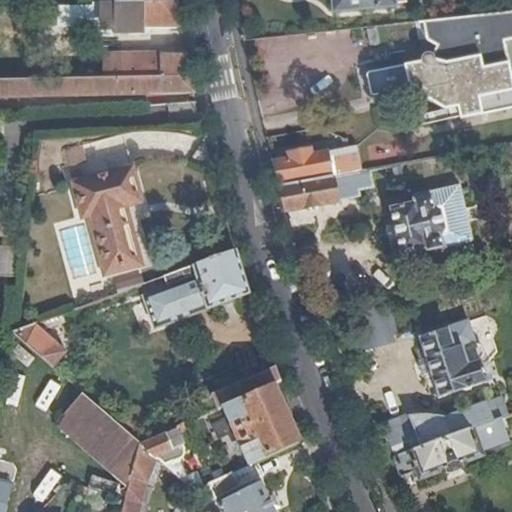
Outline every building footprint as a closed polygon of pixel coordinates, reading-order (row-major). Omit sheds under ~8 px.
[(394,0),(332,0),(333,9),(394,2),(394,0)] [(178,15),(176,1),(102,2),(102,19),(178,15)] [(102,19),(102,2),(93,2),(93,6),(93,19),(101,19),(102,19)] [(93,19),(93,6),(57,6),(56,21),(93,19)] [(511,12),(422,22),(426,41),(437,43),(432,52),(427,51),(423,53),(420,58),(420,62),(366,73),(365,76),(369,96),(373,97),(409,92),(447,111),(460,109),(462,119),(511,109),(511,77),(504,41),(511,39),(511,12)] [(181,28),(178,15),(102,19),(102,28),(114,28),(114,33),(149,33),(149,28),(181,28)] [(102,28),(102,19),(101,19),(93,19),(94,25),(94,33),(114,33),(114,28),(102,28)] [(373,30),(362,31),(366,48),(377,46),(373,30)] [(189,73),(185,54),(162,55),(162,52),(105,53),(104,76),(189,73)] [(189,73),(104,76),(0,78),(0,97),(149,94),(193,92),(189,73)] [(279,186),(332,176),(359,171),(354,145),(346,147),(315,154),(313,146),(290,151),(290,158),(272,161),(279,186)] [(133,169),(74,185),(83,220),(90,218),(102,273),(139,264),(125,209),(142,204),(133,169)] [(372,186),(368,170),(359,171),(332,176),(336,199),(357,195),(356,189),(372,186)] [(279,186),(286,210),(336,199),(332,176),(279,186)] [(431,191),(413,195),(415,202),(391,208),(402,252),(425,248),(426,252),(443,248),(440,235),(444,230),(439,210),(433,205),(431,191)] [(0,277),(20,278),(23,248),(0,247),(0,277)] [(248,294),(234,251),(165,277),(169,287),(142,296),(156,330),(248,294)] [(419,295),(442,288),(438,273),(415,280),(419,295)] [(116,283),(118,294),(145,284),(143,276),(116,283)] [(0,318),(9,313),(1,301),(0,302),(0,318)] [(395,301),(356,311),(366,348),(398,340),(396,332),(402,330),(395,301)] [(467,325),(418,339),(435,399),(483,385),(478,364),(483,358),(479,347),(473,345),(467,325)] [(65,353),(35,326),(15,334),(51,367),(65,353)] [(279,383),(274,368),(210,397),(216,410),(222,408),(272,386),(279,383)] [(297,444),(272,386),(222,408),(227,418),(221,421),(219,416),(205,422),(214,443),(233,434),(236,442),(231,443),(237,457),(243,454),(247,465),(258,462),(297,444)] [(110,419),(85,397),(59,424),(129,484),(139,445),(125,434),(110,419)] [(383,427),(395,460),(499,421),(502,420),(496,401),(450,419),(441,421),(423,417),(410,418),(383,427)] [(125,434),(152,422),(135,408),(110,419),(125,434)] [(222,408),(216,410),(203,416),(205,422),(219,416),(221,421),(227,418),(222,408)] [(479,456),(508,446),(499,421),(395,460),(402,480),(418,474),(421,481),(443,473),(445,475),(463,468),(462,466),(479,459),(479,456)] [(174,429),(139,445),(152,457),(170,473),(171,474),(181,470),(174,453),(182,449),(174,429)] [(139,445),(129,484),(125,497),(140,501),(152,457),(139,445)] [(0,511),(6,511),(20,461),(0,454),(0,511)] [(263,476),(258,462),(247,465),(209,483),(215,498),(263,476)] [(190,492),(204,485),(198,471),(184,478),(181,470),(171,474),(185,487),(190,492)] [(171,474),(170,473),(162,482),(175,495),(185,487),(171,474)] [(273,511),(260,484),(221,502),(225,511),(273,511)] [(125,499),(121,511),(136,511),(140,501),(125,497),(125,499)]
